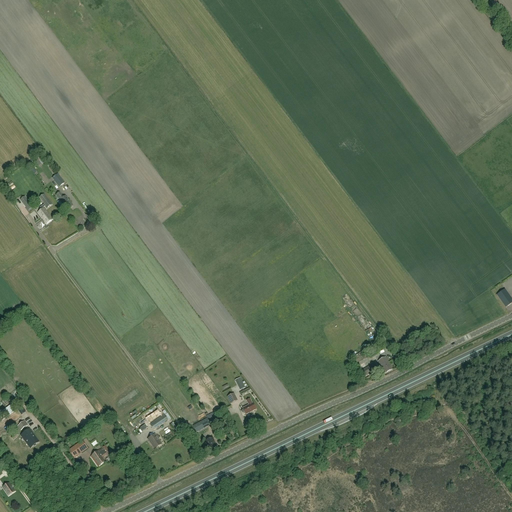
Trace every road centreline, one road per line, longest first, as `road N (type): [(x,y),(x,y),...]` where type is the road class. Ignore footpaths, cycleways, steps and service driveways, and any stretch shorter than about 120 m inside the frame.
road 1 (unclassified): [(106,511),(511,315)]
road 2 (trunk): [(144,511),(511,335)]
